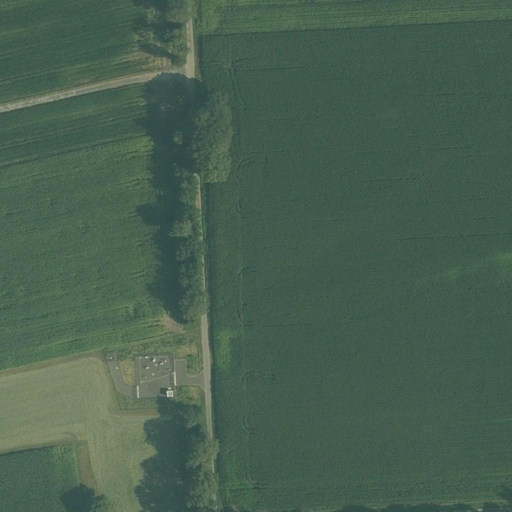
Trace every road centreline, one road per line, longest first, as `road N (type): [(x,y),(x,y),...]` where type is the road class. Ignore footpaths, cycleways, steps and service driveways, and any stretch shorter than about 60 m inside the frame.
road 1 (unclassified): [(213,511),(185,0)]
road 2 (track): [(0,102),(186,63)]
